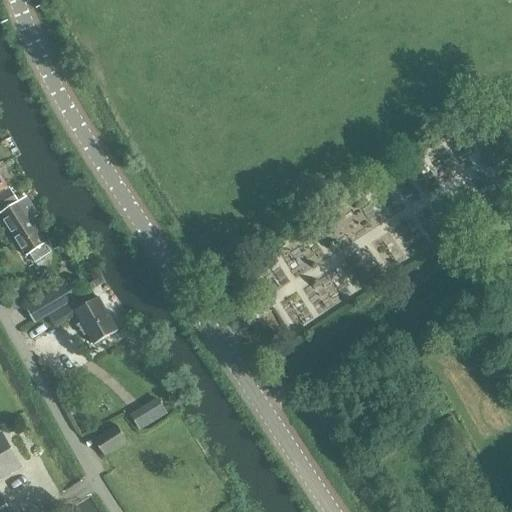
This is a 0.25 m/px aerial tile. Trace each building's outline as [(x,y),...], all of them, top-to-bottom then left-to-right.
[(490,168),(511,153),(511,148),(506,139),(481,155),(490,168)] [(0,215),(1,215),(7,225),(27,256),(31,254),(36,263),(52,253),(31,220),(38,216),(27,197),(10,207),(2,193),(0,194),(0,215)] [(35,324),(62,307),(77,298),(68,284),(26,309),(35,324)] [(95,346),(119,332),(99,298),(97,299),(93,291),(49,317),(55,328),(77,315),(82,324),(78,326),(85,336),(88,334),(95,346)] [(131,416),(140,430),(161,417),(152,403),(131,416)] [(105,457),(128,442),(118,426),(95,440),(105,457)] [(1,434),(0,434),(0,481),(22,468),(1,434)] [(9,511),(0,496),(0,511),(9,511)]
